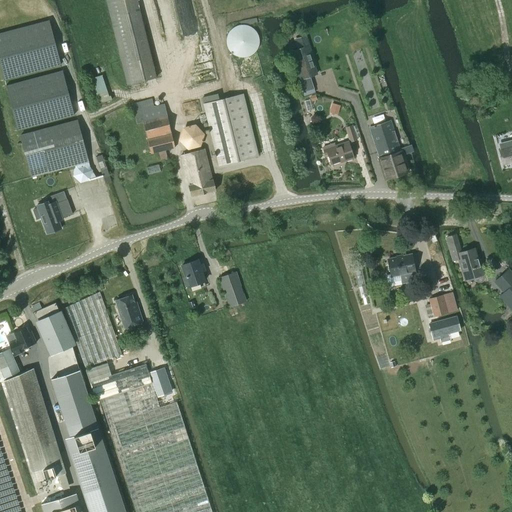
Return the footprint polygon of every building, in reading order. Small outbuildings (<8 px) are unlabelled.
[(106,0),(127,84),(156,77),(137,0),(106,0)] [(48,21),(0,33),(0,65),(4,80),(60,65),(48,21)] [(259,42),(259,39),(257,36),(256,33),(254,31),(252,29),(248,27),(246,27),(243,27),(241,27),(237,28),(234,30),(232,32),(230,34),(229,37),(228,39),(228,42),(228,45),(229,48),(230,50),(232,53),(234,54),(237,56),(239,57),(243,58),(246,57),(249,56),(252,55),(254,53),(256,51),(258,48),(259,46),(259,42)] [(294,39),(297,49),(289,51),(298,81),(317,74),(311,53),(312,53),(306,35),(294,39)] [(62,71),(5,86),(17,130),(73,115),(62,71)] [(257,156),(242,94),(218,100),(217,94),(201,97),(218,165),(257,156)] [(174,148),(164,104),(153,106),(152,99),(131,104),(136,124),(143,122),(151,154),(158,152),(160,159),(167,158),(165,150),(174,148)] [(77,120),(19,136),(31,177),(75,165),(76,168),(75,169),(80,182),(92,179),(89,165),(77,120)] [(402,154),(411,151),(412,151),(410,145),(399,148),(390,120),(369,128),(379,158),(378,159),(385,180),(407,172),(402,154)] [(200,146),(204,134),(195,125),(182,128),(179,140),(187,149),(200,146)] [(352,125),(345,127),(350,142),(357,140),(356,138),(360,137),(356,125),(352,126),(352,125)] [(511,139),(498,144),(499,148),(498,149),(502,164),(510,162),(511,164),(511,163),(511,139)] [(334,144),(323,147),(324,153),(325,154),(327,153),(331,164),(344,160),(345,161),(353,158),(348,142),(335,147),(334,144)] [(211,180),(204,149),(180,155),(188,185),(187,185),(190,196),(215,191),(212,179),(211,180)] [(105,184),(111,182),(102,155),(96,157),(105,184)] [(37,208),(33,210),(36,219),(35,220),(36,220),(41,218),(47,233),(61,228),(57,220),(61,219),(62,219),(61,218),(72,214),(67,199),(66,199),(56,203),(55,202),(52,203),(48,204),(47,201),(36,205),(37,208)] [(455,235),(446,237),(448,246),(453,260),(458,259),(464,279),(469,278),(474,276),(474,279),(476,281),(478,282),(480,282),(482,281),(484,279),(484,277),(481,266),(479,266),(474,248),(460,252),(457,243),(455,235)] [(389,274),(385,275),(387,283),(400,280),(400,283),(415,280),(413,274),(410,275),(409,272),(413,271),(410,255),(386,259),(387,265),(386,265),(387,271),(388,271),(389,274)] [(197,260),(182,265),(185,276),(182,277),(185,286),(188,285),(189,286),(204,281),(201,272),(205,271),(202,263),(198,265),(197,260)] [(511,273),(508,269),(494,282),(503,293),(499,296),(511,310),(511,273)] [(219,278),(229,307),(246,301),(236,272),(219,278)] [(121,355),(99,291),(64,308),(85,367),(121,355)] [(115,300),(124,328),(142,322),(137,306),(135,307),(131,295),(115,300)] [(442,295),(428,298),(433,317),(447,313),(443,297),(442,295)] [(64,322),(55,302),(41,308),(39,303),(31,306),(33,312),(50,353),(64,348),(73,343),(64,322)] [(456,317),(429,324),(433,339),(440,338),(441,341),(449,339),(448,333),(459,330),(456,317)] [(26,327),(13,333),(6,336),(14,356),(23,353),(21,349),(36,342),(31,330),(27,332),(26,327)] [(18,371),(9,349),(0,352),(0,369),(3,378),(18,371)] [(111,375),(107,363),(85,370),(95,401),(99,400),(135,511),(211,511),(176,402),(159,408),(145,364),(111,375)] [(172,392),(164,367),(149,372),(157,397),(172,392)] [(30,369),(4,381),(36,481),(58,475),(62,488),(68,487),(64,473),(66,472),(64,463),(34,371),(30,369)] [(125,511),(79,369),(51,378),(70,436),(73,435),(78,450),(70,453),(89,511),(125,511)] [(64,511),(60,498),(42,504),(44,511),(64,511)]
